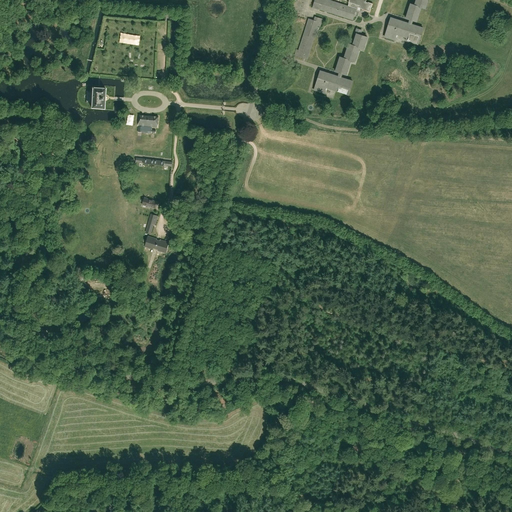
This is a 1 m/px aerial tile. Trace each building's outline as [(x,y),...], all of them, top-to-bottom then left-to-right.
[(349,0),(348,6),(327,0),(314,0),(312,8),(318,10),(318,9),(353,19),(354,15),(357,16),(359,8),(369,11),(372,4),(365,2),(366,0),(349,0)] [(410,4),(406,18),(410,20),(409,23),(390,18),(384,37),(395,40),(396,35),(406,38),(405,40),(418,44),(423,28),(422,28),(423,24),(419,23),(418,26),(411,24),(412,20),(416,22),(421,7),(425,8),(427,0),(415,0),(414,5),(410,4)] [(309,19),(299,51),(297,50),(295,55),(307,59),(317,25),(320,26),(322,19),(315,17),(314,21),(309,19)] [(340,57),(335,71),(339,73),(338,76),(320,71),(314,90),(324,93),(327,86),(336,89),(336,90),(348,94),(352,81),(340,77),(342,73),(346,75),(350,60),(354,62),(359,47),(363,49),(367,37),(360,35),(362,30),(357,29),(355,33),(356,34),(353,45),(349,44),(344,58),(340,57)] [(86,91),(86,102),(91,103),(91,107),(104,108),(105,88),(92,87),(92,91),(86,91)] [(158,117),(139,115),(138,126),(158,127),(158,117)] [(172,162),(136,158),(135,162),(172,166),(172,162)] [(159,202),(144,198),(142,205),(154,208),(155,205),(158,205),(159,202)] [(150,218),(146,232),(150,234),(154,223),(155,223),(157,219),(150,218)] [(148,236),(145,247),(166,253),(169,242),(148,236)]
